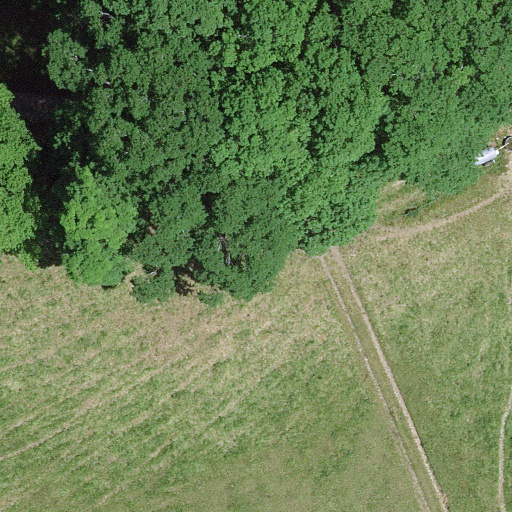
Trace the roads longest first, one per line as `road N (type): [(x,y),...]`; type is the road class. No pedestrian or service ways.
road 1 (unclassified): [(0,105),(279,133),(383,111),(511,65)]
road 2 (track): [(438,511),(279,133)]
